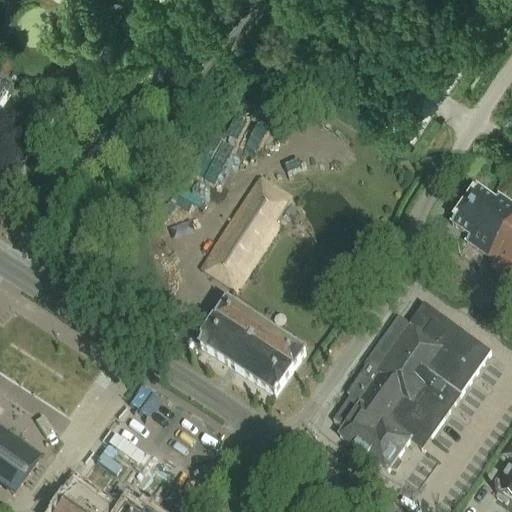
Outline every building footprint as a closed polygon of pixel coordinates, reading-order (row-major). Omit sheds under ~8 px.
[(0,115),(13,96),(0,87),(0,115)] [(237,296),(280,231),(275,228),(292,202),(263,183),(202,274),(237,296)] [(511,277),(507,282),(511,285),(511,208),(508,206),(499,200),(496,205),(478,192),(452,228),(470,240),(466,245),(493,265),(490,270),(502,279),(506,273),(511,277)] [(305,358),(229,307),(201,351),(276,400),(305,358)] [(464,337),(425,309),(411,329),(400,321),(365,369),(368,371),(348,399),(351,401),(334,426),(345,434),(341,440),(390,475),(411,445),(424,454),(493,357),(464,337)] [(0,434),(0,490),(16,502),(42,464),(0,434)] [(511,446),(505,457),(511,461),(511,471),(496,496),(511,506),(511,446)] [(109,511),(77,489),(60,511),(109,511)]
